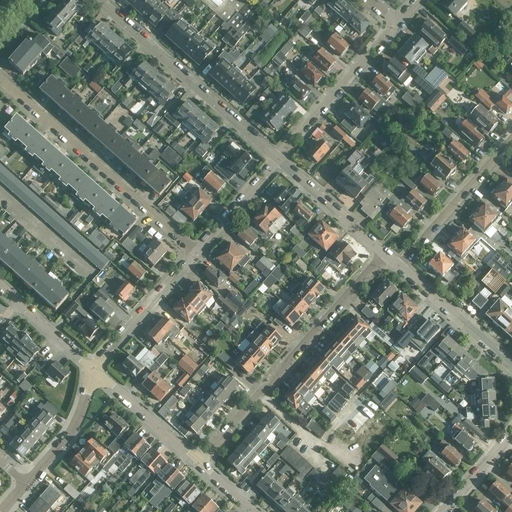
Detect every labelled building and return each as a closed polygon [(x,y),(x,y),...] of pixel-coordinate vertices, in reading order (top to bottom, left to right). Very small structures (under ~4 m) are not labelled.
[(68,0),(64,0),(59,6),(73,18),(78,12),(84,18),(87,14),(72,0),(71,2),(68,0)] [(136,0),(131,6),(139,13),(150,0),(136,0)] [(152,0),(150,0),(139,13),(147,20),(163,3),(160,0),(157,4),(152,0)] [(198,0),(189,0),(186,4),(191,8),(199,0),(198,0)] [(199,0),(232,29),(231,30),(236,35),(242,28),(258,10),(250,3),(250,2),(248,0),(199,0)] [(341,0),(332,0),(331,2),(329,0),(325,0),(314,13),(319,17),(324,12),(328,7),(336,14),(335,14),(340,18),(332,27),(335,30),(353,10),(341,0)] [(446,0),(442,5),(455,16),(468,0),(446,0)] [(270,5),(265,1),(259,8),(263,12),(270,5)] [(163,3),(147,20),(156,28),(160,23),(161,24),(165,19),(164,18),(168,14),(160,7),(164,3),(163,3)] [(73,18),(59,6),(51,15),(65,27),(73,18)] [(273,12),(268,8),(263,13),(268,18),(273,12)] [(369,25),(353,10),(335,30),(339,33),(343,29),(342,28),(344,26),(345,27),(347,24),(351,28),(351,27),(360,35),(369,25)] [(307,12),(300,19),(305,24),(311,16),(312,16),(307,12)] [(65,27),(51,15),(44,23),(48,27),(47,28),(56,37),(65,27)] [(313,30),(310,27),(316,20),(311,16),(305,24),(302,27),(310,34),(313,30)] [(419,31),(435,45),(429,51),(434,56),(437,52),(440,54),(443,50),(442,50),(444,48),(441,44),(442,43),(436,38),(441,33),(428,21),(419,31)] [(457,28),(470,40),(475,33),(463,22),(457,28)] [(166,37),(174,45),(190,27),(189,27),(186,30),(178,23),(174,28),(173,27),(169,32),(170,33),(166,37)] [(79,36),(86,29),(80,24),(74,31),(79,36)] [(94,30),(87,38),(83,34),(75,43),(80,47),(83,45),(86,47),(91,42),(96,46),(109,32),(102,25),(98,29),(96,27),(93,30),(94,30)] [(190,27),(174,45),(183,52),(195,38),(198,34),(190,27)] [(310,34),(302,27),(298,32),(305,39),(310,34)] [(242,28),(236,35),(241,39),(247,32),(242,28)] [(224,38),(222,41),(227,45),(236,35),(231,30),(224,39),(224,38)] [(109,32),(96,46),(104,53),(117,38),(109,32)] [(348,47),(333,33),(325,43),(340,56),(348,47)] [(451,34),(447,38),(455,45),(459,41),(451,34)] [(28,41),(26,43),(40,56),(42,54),(45,57),(51,50),(58,56),(56,57),(60,60),(66,54),(52,42),(48,46),(36,35),(29,42),(28,41)] [(236,35),(227,45),(232,50),(241,39),(236,35)] [(414,36),(406,45),(419,57),(427,48),(414,36)] [(117,38),(104,53),(111,59),(124,45),(117,38)] [(195,38),(183,52),(191,59),(206,41),(203,39),(200,43),(195,38)] [(206,41),(191,59),(199,67),(203,62),(204,62),(208,58),(207,57),(211,53),(204,46),(207,42),(206,41)] [(40,56),(26,43),(17,53),(33,67),(37,62),(35,61),(40,56)] [(293,47),(288,43),(276,56),(284,63),(287,59),(285,57),(293,47)] [(124,45),(111,59),(116,64),(111,70),(115,73),(127,60),(128,60),(130,58),(128,56),(132,51),(124,45)] [(419,57),(406,45),(398,54),(411,66),(419,57)] [(335,62),(320,48),(311,58),(326,72),(335,62)] [(33,67),(17,53),(8,63),(22,75),(29,67),(31,69),(33,67)] [(284,63),(276,56),(272,61),(280,68),(284,63)] [(67,58),(60,66),(73,79),(81,70),(67,58)] [(210,75),(218,83),(234,65),(225,58),(222,61),(218,66),(217,65),(213,70),(214,71),(210,75)] [(411,76),(393,61),(385,70),(403,85),(411,76)] [(88,64),(83,70),(91,76),(95,80),(99,75),(95,71),(88,64)] [(134,81),(139,85),(152,71),(145,64),(141,68),(138,66),(136,69),(137,69),(123,85),(127,88),(134,81)] [(323,77),(307,64),(299,73),(314,87),(323,77)] [(234,65),(218,83),(226,90),(239,76),(234,72),(237,68),(234,65)] [(435,66),(427,75),(417,66),(412,71),(419,77),(414,82),(431,97),(436,90),(432,86),(443,73),(435,66)] [(152,71),(139,85),(147,92),(160,77),(152,71)] [(30,84),(36,89),(46,77),(40,72),(30,84)] [(239,76),(226,90),(234,97),(250,80),(247,77),(244,81),(239,76)] [(372,85),(379,92),(377,94),(386,102),(388,100),(392,95),(396,91),(380,76),(372,85)] [(160,77),(147,92),(154,98),(167,84),(160,77)] [(261,85),(266,90),(273,81),(268,77),(261,85)] [(40,90),(57,106),(68,94),(63,89),(65,87),(59,81),(56,83),(51,78),(40,90)] [(291,81),(292,82),(287,88),(302,101),(310,92),(295,78),(294,79),(293,78),(291,81)] [(250,80),(234,97),(243,105),(247,100),(248,101),(252,96),(251,95),(255,91),(247,84),(251,80),(250,80)] [(115,94),(122,86),(118,83),(111,91),(115,94)] [(167,84),(154,98),(159,103),(153,111),(156,114),(170,98),(171,99),(173,97),(171,95),(175,90),(167,84)] [(377,105),(383,110),(386,113),(389,109),(367,90),(359,100),(372,111),(377,105)] [(446,99),(436,91),(435,92),(431,97),(423,105),(433,114),(446,99)] [(500,94),(496,98),(492,104),(478,92),(473,97),(489,111),(495,106),(505,115),(511,107),(511,106),(509,104),(510,103),(500,94)] [(68,94),(57,106),(75,121),(85,110),(80,105),(82,102),(75,96),(73,99),(68,94)] [(407,94),(402,99),(417,112),(422,107),(407,94)] [(283,96),(276,104),(289,116),(295,109),(291,105),(293,103),(291,101),(290,102),(283,96)] [(130,111),(134,106),(128,101),(124,106),(130,111)] [(185,107),(179,101),(165,116),(179,128),(183,125),(196,109),(189,102),(185,107)] [(261,106),(257,102),(250,110),(271,129),(272,127),(276,130),(282,124),(267,111),(263,115),(257,110),(261,106)] [(289,116),(276,104),(269,112),(282,124),(289,116)] [(489,114),(480,105),(471,116),(490,133),(497,124),(488,116),(489,114)] [(135,117),(140,111),(134,106),(130,111),(130,112),(135,117)] [(345,116),(354,124),(352,126),(345,120),(341,124),(351,134),(358,127),(360,129),(369,119),(354,106),(345,116)] [(190,131),(204,115),(196,109),(183,125),(190,131)] [(85,110),(75,121),(91,136),(102,124),(97,120),(99,117),(93,111),(90,114),(85,110)] [(152,129),(160,120),(154,115),(146,124),(152,129)] [(197,138),(211,122),(204,115),(190,131),(197,138)] [(33,133),(16,117),(6,129),(11,134),(9,137),(16,142),(18,140),(23,145),(33,133)] [(476,129),(466,121),(457,131),(476,148),(484,139),(474,131),(476,129)] [(219,129),(211,122),(197,138),(203,142),(195,151),(202,158),(211,148),(207,145),(214,137),(215,138),(217,135),(215,133),(219,129)] [(102,124),(91,136),(108,151),(119,139),(114,134),(116,132),(109,126),(107,129),(102,124)] [(336,127),(331,133),(340,142),(346,136),(336,127)] [(441,133),(448,139),(453,133),(447,127),(441,133)] [(50,148),(33,133),(23,145),(28,149),(26,152),(33,158),(35,155),(40,160),(50,148)] [(119,139),(108,151),(125,166),(136,154),(131,149),(133,147),(126,141),(124,144),(119,139)] [(455,141),(447,151),(461,163),(469,154),(455,141)] [(176,152),(177,152),(180,147),(175,142),(170,147),(176,152)] [(329,150),(320,142),(308,155),(317,163),(329,150)] [(0,160),(8,152),(0,144),(0,160)] [(237,154),(229,147),(227,149),(222,144),(218,148),(224,153),(222,155),(229,161),(225,165),(236,175),(249,160),(240,151),(237,154)] [(148,157),(155,162),(161,155),(152,146),(147,152),(150,155),(148,157)] [(403,156),(410,162),(419,153),(411,146),(403,156)] [(161,156),(174,168),(182,159),(169,147),(161,156)] [(67,163),(50,148),(40,160),(45,165),(43,167),(50,172),(52,170),(57,175),(67,163)] [(336,182),(346,190),(358,177),(353,172),(365,159),(356,151),(347,161),(351,165),(336,182)] [(456,169),(436,151),(429,159),(433,163),(430,167),(446,181),(456,169)] [(210,164),(216,157),(210,152),(204,159),(210,164)] [(136,154),(125,166),(142,181),(153,169),(148,164),(150,162),(143,156),(141,159),(136,154)] [(84,178),(67,163),(57,175),(62,179),(60,182),(66,187),(68,185),(74,190),(84,178)] [(201,180),(217,194),(225,185),(217,178),(206,167),(202,171),(205,174),(201,180)] [(8,172),(4,169),(0,173),(0,181),(0,182),(8,172)] [(153,169),(142,181),(159,197),(170,184),(164,179),(167,177),(160,171),(158,174),(153,169)] [(13,176),(8,172),(0,182),(4,185),(13,176)] [(441,186),(428,175),(420,185),(432,196),(441,186)] [(17,180),(13,176),(4,185),(9,189),(17,180)] [(358,177),(346,190),(356,199),(360,194),(365,198),(378,182),(373,178),(367,185),(358,177)] [(101,193),(84,178),(74,190),(79,194),(77,196),(83,202),(85,200),(90,205),(101,193)] [(511,184),(507,179),(499,188),(511,199),(511,184)] [(21,183),(17,180),(9,189),(13,193),(21,183)] [(35,181),(30,185),(39,194),(43,191),(35,181)] [(25,187),(21,183),(13,193),(17,196),(25,187)] [(386,199),(389,201),(393,196),(379,183),(360,204),(375,217),(384,206),(382,204),(386,199)] [(414,191),(409,196),(407,194),(403,198),(400,201),(379,183),(393,196),(410,211),(413,207),(418,211),(426,202),(414,191)] [(212,201),(198,188),(194,185),(191,189),(194,192),(191,195),(188,192),(188,193),(205,209),(212,201)] [(29,191),(25,187),(17,196),(21,200),(29,191)] [(31,187),(30,188),(65,220),(68,216),(45,195),(43,198),(31,187)] [(291,196),(282,188),(272,198),(282,207),(286,203),(285,202),(291,196)] [(511,203),(511,199),(499,188),(491,197),(506,210),(511,203)] [(34,195),(29,191),(21,200),(25,204),(34,195)] [(118,208),(101,193),(90,205),(96,210),(94,212),(100,217),(102,215),(107,220),(118,208)] [(205,209),(188,193),(185,196),(188,198),(184,203),(199,216),(205,209)] [(38,198),(34,195),(25,204),(30,208),(38,198)] [(393,196),(389,201),(391,203),(387,207),(390,210),(386,215),(402,229),(411,219),(406,215),(410,211),(393,196)] [(42,202),(38,198),(30,208),(34,211),(42,202)] [(46,206),(42,202),(34,211),(38,215),(46,206)] [(199,216),(184,203),(178,210),(192,223),(199,216)] [(294,212),(302,219),(297,225),(305,232),(310,226),(307,223),(314,216),(300,204),(294,212)] [(485,204),(477,213),(492,226),(500,218),(485,204)] [(268,205),(260,214),(273,226),(278,221),(283,225),(286,222),(268,205)] [(46,206),(38,215),(42,219),(50,210),(46,206)] [(177,212),(170,207),(166,211),(173,217),(177,212)] [(135,223),(118,208),(107,220),(112,225),(110,227),(117,232),(119,230),(125,235),(135,223)] [(55,213),(50,210),(42,219),(46,223),(55,213)] [(3,216),(11,223),(14,220),(6,213),(3,216)] [(59,217),(55,213),(46,223),(51,226),(59,217)] [(492,226),(477,213),(469,221),(474,225),(471,229),(481,239),(497,253),(497,252),(501,248),(491,240),(498,231),(492,226)] [(68,221),(73,226),(77,220),(79,218),(75,214),(73,216),(72,216),(68,221)] [(273,226),(260,214),(252,223),(250,226),(268,242),(274,236),(268,231),(273,226)] [(63,221),(59,217),(51,226),(55,230),(63,221)] [(67,225),(63,221),(55,230),(59,234),(67,225)] [(308,235),(317,243),(329,230),(320,222),(308,235)] [(71,228),(67,225),(59,234),(63,238),(71,228)] [(306,235),(296,225),(290,231),(301,241),(303,238),(305,237),(305,236),(306,235)] [(143,230),(138,226),(132,233),(137,238),(142,242),(146,237),(141,233),(143,230)] [(76,232),(71,228),(63,238),(67,241),(76,232)] [(245,228),(237,237),(254,253),(258,248),(253,243),(257,239),(245,228)] [(471,229),(467,233),(463,229),(455,237),(471,251),(481,239),(471,229)] [(102,251),(110,242),(97,230),(89,240),(102,251)] [(329,230),(317,243),(326,251),(338,238),(329,230)] [(80,236),(76,232),(67,241),(72,245),(80,236)] [(132,233),(128,238),(121,245),(130,253),(137,246),(133,242),(137,238),(132,233)] [(0,261),(55,311),(68,296),(60,289),(62,288),(55,282),(54,284),(38,270),(40,268),(33,262),(32,264),(16,250),(18,249),(11,243),(9,245),(0,236),(0,261)] [(84,240),(80,236),(72,245),(76,249),(84,240)] [(471,251),(455,237),(448,246),(451,249),(448,253),(459,263),(463,259),(464,261),(469,255),(468,255),(471,251)] [(88,243),(84,240),(76,249),(80,253),(88,243)] [(155,241),(148,248),(161,259),(167,252),(155,241)] [(93,247),(88,243),(80,253),(84,256),(93,247)] [(232,243),(224,252),(237,264),(242,269),(250,259),(232,243)] [(340,248),(337,245),(320,263),(321,264),(325,268),(324,269),(325,270),(330,264),(340,274),(352,261),(348,257),(353,252),(344,243),(340,248)] [(97,251),(93,247),(84,256),(88,260),(97,251)] [(161,259),(148,248),(142,256),(154,267),(161,259)] [(101,255),(97,251),(88,260),(93,264),(101,255)] [(107,251),(103,256),(105,258),(109,262),(113,257),(107,251)] [(237,264),(224,252),(216,261),(229,273),(237,264)] [(511,274),(511,265),(497,252),(497,253),(487,265),(506,281),(511,274)] [(442,278),(443,278),(449,283),(454,277),(448,272),(453,266),(440,254),(429,266),(442,278)] [(101,255),(93,264),(97,268),(105,258),(103,256),(101,255)] [(140,268),(135,263),(131,259),(126,255),(122,259),(123,259),(119,263),(139,281),(147,273),(141,267),(140,268)] [(264,256),(259,262),(272,273),(274,270),(281,276),(285,271),(284,270),(287,267),(283,263),(280,267),(279,266),(275,269),(273,267),(274,266),(264,256)] [(305,272),(309,268),(296,256),(292,260),(296,264),(300,268),(297,271),(301,275),(304,271),(305,272)] [(109,262),(105,258),(97,268),(101,271),(109,262)] [(272,273),(259,262),(255,266),(263,273),(262,274),(267,279),(271,275),(272,273)] [(321,264),(315,271),(326,281),(329,277),(325,273),(326,272),(325,270),(324,269),(325,268),(321,264)] [(219,272),(217,274),(210,267),(203,276),(214,285),(218,288),(221,285),(222,285),(227,279),(219,272)] [(229,278),(236,285),(240,280),(233,274),(229,278)] [(278,281),(271,275),(267,279),(263,284),(269,290),(278,281)] [(107,285),(97,276),(92,281),(102,290),(107,285)] [(492,277),(486,283),(493,289),(499,283),(492,277)] [(256,279),(244,290),(249,295),(261,284),(256,279)] [(306,282),(302,287),(304,288),(316,299),(325,290),(312,279),(307,284),(306,282)] [(125,283),(122,280),(116,285),(120,289),(115,294),(123,302),(133,290),(125,282),(125,283)] [(459,281),(454,286),(463,294),(468,289),(459,281)] [(368,302),(373,307),(376,303),(381,308),(396,291),(386,283),(368,302)] [(190,292),(191,294),(205,306),(213,297),(198,284),(190,292)] [(505,285),(496,294),(502,299),(511,290),(505,285)] [(298,291),(294,296),(296,297),(308,308),(316,299),(304,288),(300,293),(298,291)] [(100,290),(95,296),(104,304),(109,298),(100,290)] [(227,298),(240,308),(245,302),(233,291),(227,298)] [(251,301),(260,306),(265,299),(256,293),(251,301)] [(206,307),(205,306),(191,294),(183,302),(197,315),(198,316),(206,307)] [(480,310),(488,301),(479,294),(472,302),(480,310)] [(104,304),(95,296),(86,306),(91,311),(104,323),(114,312),(104,304)] [(388,313),(390,315),(387,320),(379,328),(383,332),(391,323),(395,319),(410,303),(404,297),(403,298),(401,296),(388,310),(388,313)] [(216,302),(233,317),(235,315),(237,312),(221,297),(216,302)] [(290,300),(286,305),(300,317),(308,308),(296,297),(291,302),(290,300)] [(197,315),(183,302),(182,301),(174,310),(189,323),(197,315)] [(488,317),(497,325),(511,310),(501,301),(488,317)] [(98,323),(89,315),(75,302),(63,315),(68,320),(76,310),(79,312),(71,321),(78,328),(86,336),(87,335),(90,338),(99,328),(96,326),(98,323)] [(410,303),(395,319),(400,324),(389,337),(395,343),(396,344),(408,331),(403,326),(406,322),(408,323),(412,319),(411,318),(418,311),(416,310),(417,309),(410,303)] [(300,317),(286,305),(287,306),(283,311),(281,310),(277,314),(292,327),(300,317)] [(372,322),(377,317),(366,307),(361,312),(372,322)] [(506,333),(511,325),(511,310),(497,325),(506,333)] [(239,326),(243,322),(235,315),(233,317),(228,323),(233,328),(238,324),(239,326)] [(164,318),(156,328),(168,338),(172,334),(169,332),(174,327),(164,318)] [(356,318),(348,326),(364,341),(365,340),(368,343),(375,335),(384,343),(390,348),(392,345),(395,343),(389,337),(379,329),(372,323),(367,329),(356,318)] [(429,321),(417,335),(415,333),(423,324),(418,320),(410,329),(408,331),(396,344),(395,343),(392,345),(407,358),(410,355),(412,352),(417,356),(440,331),(429,321)] [(267,326),(259,335),(273,348),(281,338),(267,326)] [(364,341),(348,326),(341,334),(358,349),(359,348),(358,347),(364,341)] [(10,347),(10,346),(20,335),(11,327),(1,338),(10,347)] [(168,338),(156,328),(148,337),(157,345),(162,340),(165,342),(168,338)] [(21,334),(20,335),(10,346),(19,354),(29,343),(30,342),(21,334)] [(358,349),(341,334),(334,342),(351,357),(358,349)] [(259,335),(250,344),(265,357),(270,351),(273,348),(259,335)] [(444,358),(455,346),(447,339),(440,347),(437,344),(429,352),(436,358),(439,354),(444,358)] [(351,357),(334,342),(327,350),(339,360),(340,359),(345,364),(351,357)] [(29,343),(19,354),(19,355),(28,363),(39,351),(29,343)] [(205,355),(208,358),(213,353),(203,344),(199,349),(199,350),(196,353),(201,358),(205,355)] [(250,344),(242,353),(257,366),(265,357),(250,344)] [(466,355),(455,346),(444,358),(455,368),(466,355)] [(148,370),(149,369),(162,355),(154,347),(139,364),(131,356),(122,366),(135,378),(145,367),(148,370)] [(339,360),(327,350),(324,353),(319,358),(332,368),(333,367),(337,372),(344,365),(339,360)] [(242,353),(234,362),(223,352),(218,358),(232,370),(237,365),(248,375),(253,369),(254,370),(257,366),(242,353)] [(142,386),(151,394),(162,382),(157,377),(158,375),(156,373),(169,359),(163,354),(162,355),(149,369),(154,373),(142,386)] [(464,376),(475,363),(466,355),(455,368),(464,376)] [(185,356),(177,365),(190,376),(198,367),(185,356)] [(426,356),(418,365),(423,369),(431,360),(426,356)] [(44,358),(38,365),(42,369),(48,362),(44,358)] [(332,368),(319,358),(315,362),(316,363),(313,366),(330,381),(336,374),(331,369),(332,368)] [(54,362),(50,366),(51,368),(47,373),(60,385),(70,374),(56,363),(54,362)] [(375,371),(379,367),(373,362),(370,366),(375,371)] [(475,364),(475,363),(464,376),(471,382),(471,381),(478,381),(487,380),(486,374),(475,364)] [(409,372),(422,384),(430,376),(417,364),(409,372)] [(200,370),(205,374),(209,370),(204,366),(200,370)] [(330,381),(313,366),(306,374),(321,388),(323,386),(319,382),(324,377),(329,382),(330,381)] [(200,370),(197,374),(202,378),(205,374),(200,370)] [(360,377),(365,383),(366,383),(373,376),(366,370),(360,377)] [(27,376),(22,372),(15,380),(20,384),(27,376)] [(175,384),(180,388),(189,378),(185,373),(175,384)] [(434,373),(430,378),(439,386),(443,381),(434,373)] [(321,388),(306,374),(299,382),(314,396),(321,388)] [(228,377),(219,387),(230,396),(239,386),(228,377)] [(26,379),(20,386),(27,393),(33,386),(26,379)] [(384,398),(398,385),(393,380),(379,393),(384,398)] [(494,380),(487,380),(478,381),(478,388),(476,388),(476,394),(495,393),(494,380)] [(162,382),(151,394),(160,402),(173,388),(168,384),(167,386),(162,382)] [(314,396),(299,382),(292,390),(307,404),(314,397),(314,396)] [(359,390),(362,387),(356,382),(353,385),(359,390)] [(187,384),(183,388),(188,393),(191,389),(187,384)] [(357,392),(348,384),(340,392),(347,398),(353,397),(357,392)] [(219,387),(215,392),(211,388),(207,393),(222,406),(230,396),(219,387)] [(183,388),(179,393),(184,397),(188,393),(183,388)] [(9,407),(21,394),(17,390),(5,403),(9,407)] [(307,404),(292,390),(284,398),(296,408),(299,405),(308,413),(312,409),(307,404)] [(393,390),(380,404),(385,410),(399,395),(393,390)] [(222,406),(207,393),(205,391),(201,396),(207,401),(203,406),(213,415),(222,406)] [(495,393),(476,394),(474,394),(475,408),(466,409),(496,407),(495,393)] [(333,399),(343,408),(348,403),(338,394),(333,399)] [(441,406),(429,395),(422,402),(428,408),(429,406),(435,412),(441,406)] [(173,396),(165,406),(170,411),(178,401),(173,396)] [(422,402),(417,398),(410,405),(415,410),(422,402)] [(328,404),(338,413),(343,408),(333,399),(328,404)] [(374,401),(368,408),(365,405),(338,434),(348,443),(373,415),(375,416),(381,409),(374,401)] [(415,411),(407,404),(402,410),(410,416),(415,411)] [(313,409),(319,414),(329,424),(335,417),(324,408),(320,405),(319,407),(316,405),(313,409)] [(26,406),(23,410),(28,415),(32,411),(26,406)] [(205,425),(213,415),(203,406),(198,411),(193,407),(189,411),(205,425)] [(496,407),(466,409),(467,414),(482,414),(482,418),(480,418),(481,429),(487,429),(487,422),(497,421),(496,407)] [(43,411),(34,420),(46,431),(54,422),(43,411)] [(196,434),(205,425),(189,411),(185,416),(180,412),(177,417),(196,434)] [(376,418),(383,424),(381,426),(383,427),(385,426),(391,431),(396,426),(381,412),(376,418)] [(269,414),(261,424),(272,434),(280,424),(269,414)] [(21,424),(24,420),(18,415),(15,419),(21,424)] [(105,426),(118,437),(112,444),(119,451),(119,450),(130,438),(125,433),(128,429),(127,428),(128,427),(114,415),(105,426)] [(46,431),(34,420),(33,418),(25,427),(26,429),(38,440),(46,431)] [(451,423),(455,426),(453,429),(457,433),(452,439),(468,452),(473,446),(475,443),(464,433),(468,429),(462,424),(456,418),(451,423)] [(475,427),(467,419),(462,424),(468,429),(471,432),(475,427)] [(321,439),(322,438),(327,432),(317,423),(311,430),(321,439)] [(10,424),(7,428),(13,433),(16,429),(10,424)] [(272,434),(261,424),(252,434),(263,443),(272,434)] [(2,427),(0,429),(0,431),(2,433),(7,437),(10,433),(2,427)] [(38,440),(26,429),(18,438),(30,449),(38,440)] [(124,448),(127,451),(123,456),(123,455),(114,465),(118,469),(143,441),(135,434),(124,447),(125,447),(124,448)] [(263,443),(252,434),(244,443),(255,453),(263,443)] [(281,441),(286,446),(289,442),(284,437),(281,441)] [(30,449),(18,438),(10,447),(22,458),(30,449)] [(84,451),(82,453),(97,467),(98,466),(102,470),(119,451),(112,444),(105,452),(92,440),(83,450),(84,451)] [(143,441),(118,469),(123,473),(132,463),(131,462),(134,458),(138,461),(139,460),(140,461),(151,449),(143,441)] [(277,446),(282,450),(286,446),(281,441),(277,446)] [(439,453),(447,460),(455,467),(463,458),(444,441),(440,445),(443,448),(439,453)] [(255,453),(244,443),(235,453),(250,466),(254,461),(250,458),(255,453)] [(383,444),(376,452),(392,466),(399,458),(383,444)] [(285,460),(293,450),(289,446),(280,456),(285,460)] [(141,462),(145,466),(141,471),(140,470),(130,481),(134,485),(160,457),(152,450),(141,462)] [(285,460),(289,464),(298,454),(293,450),(285,460)] [(445,465),(428,451),(421,459),(428,465),(422,471),(431,478),(428,482),(436,489),(438,485),(449,474),(442,468),(445,465)] [(384,459),(376,452),(371,457),(379,464),(384,459)] [(97,467),(82,453),(80,455),(79,455),(70,464),(91,483),(95,478),(89,473),(94,468),(95,470),(97,467)] [(246,472),(245,471),(250,466),(235,453),(227,463),(243,476),(246,472)] [(289,464),(293,467),(302,458),(298,454),(289,464)] [(160,457),(134,485),(134,486),(137,483),(141,486),(148,478),(147,477),(151,473),(155,476),(156,475),(157,476),(168,464),(160,457)] [(272,461),(267,457),(263,461),(269,465),(272,461)] [(298,471),(306,461),(302,458),(293,467),(298,471)] [(269,465),(263,461),(260,465),(265,470),(269,465)] [(302,475),(310,465),(306,461),(298,471),(300,474),(302,475)] [(154,497),(177,472),(169,465),(153,483),(155,486),(149,493),(154,497)] [(302,475),(306,479),(315,469),(310,465),(302,475)] [(376,467),(370,473),(413,511),(420,505),(404,491),(407,488),(404,486),(405,484),(402,482),(401,483),(386,470),(387,469),(382,465),(378,470),(376,467)] [(334,472),(343,480),(347,475),(339,467),(334,472)] [(369,471),(364,467),(359,472),(365,476),(369,471)] [(312,480),(319,473),(315,469),(306,479),(309,481),(310,483),(312,480)] [(177,472),(154,497),(162,504),(185,479),(177,472)] [(254,486),(262,477),(257,472),(249,482),(254,486)] [(334,472),(330,477),(338,484),(343,480),(334,472)] [(413,511),(370,473),(364,480),(371,485),(370,487),(398,511),(413,511)] [(302,475),(300,474),(296,479),(301,484),(299,486),(302,489),(309,481),(306,479),(302,475)] [(266,476),(256,487),(265,495),(275,484),(266,476)] [(175,492),(176,493),(173,496),(180,503),(183,499),(194,487),(186,480),(175,492)] [(309,481),(302,489),(306,492),(310,487),(314,483),(312,480),(310,483),(309,481)] [(511,511),(511,504),(506,499),(510,494),(497,483),(488,493),(502,506),(503,505),(508,509),(505,511),(511,511)] [(63,490),(74,500),(75,500),(80,494),(69,484),(63,490)] [(275,484),(265,495),(274,503),(284,492),(275,484)] [(50,487),(40,499),(51,508),(61,496),(50,487)] [(194,487),(183,499),(191,506),(202,494),(194,487)] [(284,492),(274,503),(283,511),(293,500),(297,496),(288,488),(284,492)] [(317,490),(314,494),(316,496),(318,494),(321,497),(317,502),(320,505),(326,498),(317,490)] [(192,508),(196,511),(202,511),(211,502),(203,495),(192,508)] [(380,511),(384,506),(376,498),(371,504),(380,511)] [(47,511),(51,508),(40,499),(29,511),(30,511),(47,511)] [(293,500),(283,511),(284,511),(297,511),(302,507),(293,500)] [(494,511),(482,501),(475,510),(477,511),(494,511)] [(211,502),(202,511),(216,511),(219,509),(211,502)] [(171,511),(173,510),(175,511),(178,511),(182,508),(178,505),(176,507),(172,503),(164,511),(171,511)]
